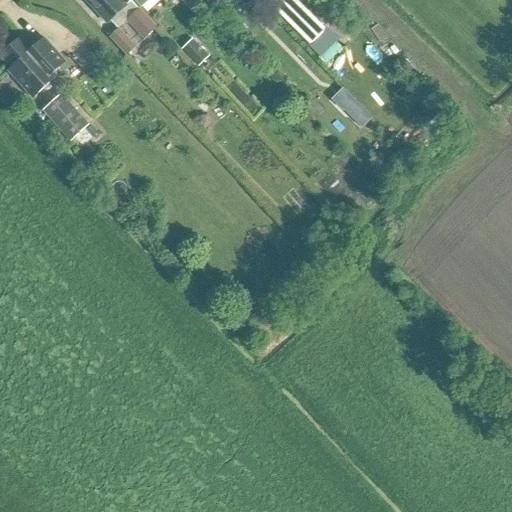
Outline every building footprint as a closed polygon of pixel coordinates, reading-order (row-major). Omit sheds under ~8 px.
[(109,22),(127,6),(121,0),(87,0),(96,10),(97,9),(109,22)] [(133,0),(141,8),(149,0),(133,0)] [(194,15),(204,5),(199,0),(182,0),(182,1),(194,15)] [(264,0),(310,45),(326,29),(296,0),(264,0)] [(144,39),(157,27),(139,9),(127,20),(144,39)] [(127,55),(136,47),(119,29),(111,36),(127,55)] [(200,63),(211,52),(194,35),(183,45),(200,63)] [(33,49),(22,37),(1,56),(12,68),(9,71),(33,98),(57,76),(54,73),(66,61),(45,38),(33,49)] [(71,141),(89,125),(62,95),(43,111),(71,141)] [(362,129),(372,118),(354,100),(343,110),(362,129)]
